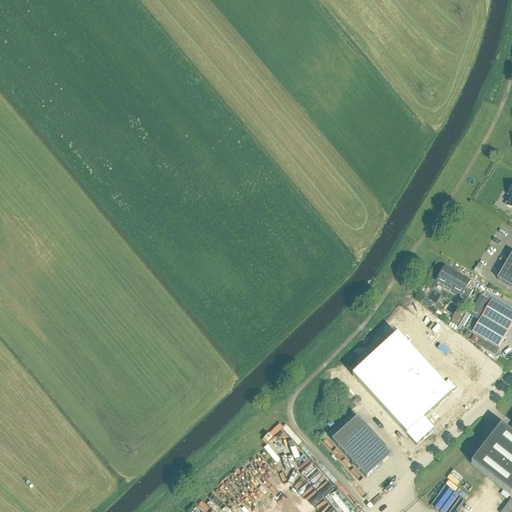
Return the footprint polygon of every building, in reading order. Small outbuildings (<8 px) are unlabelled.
[(511,254),(497,280),(511,289),(511,254)] [(466,288),(469,282),(445,268),(436,282),(461,296),(459,298),(467,303),(473,292),(466,288)] [(430,311),(433,306),(424,301),(421,305),(430,311)] [(499,349),(511,326),(511,313),(491,301),(472,333),(499,349)] [(443,314),(436,322),(446,331),(453,323),(443,314)] [(397,337),(352,377),(416,447),(422,442),(423,442),(424,441),(423,440),(426,438),(428,437),(427,437),(433,431),(424,421),(451,396),(397,337)] [(366,479),(392,456),(357,418),(332,442),(347,459),(366,479)] [(511,434),(501,426),(471,465),(510,496),(511,493),(511,434)] [(473,478),(470,482),(494,501),(497,498),(473,478)]
